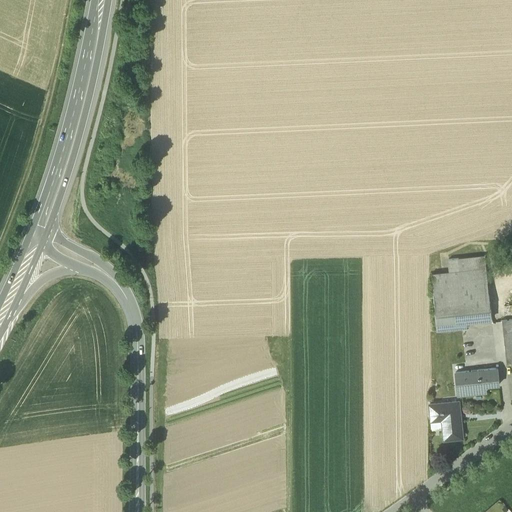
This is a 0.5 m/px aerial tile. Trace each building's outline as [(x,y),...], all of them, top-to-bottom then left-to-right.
[(485,255),(458,258),(460,273),(486,270),(485,255)] [(458,258),(448,259),(450,274),(460,273),(458,258)] [(450,274),(432,276),(435,313),(437,330),(463,327),(462,321),(492,318),(490,308),(486,270),(460,273),(450,274)] [(511,319),(502,320),(506,364),(511,363),(511,319)] [(497,368),(456,372),(458,395),(487,392),(486,386),(498,384),(497,368)] [(459,401),(429,404),(431,421),(432,421),(431,417),(441,416),(444,439),(463,437),(459,401)]
